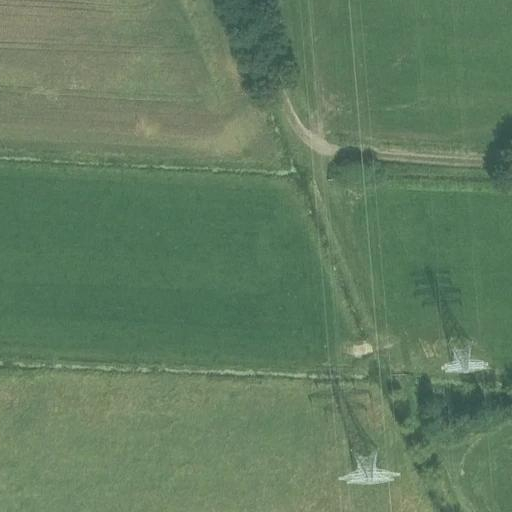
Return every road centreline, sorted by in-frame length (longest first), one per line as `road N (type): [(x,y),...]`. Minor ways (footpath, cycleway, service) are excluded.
road 1 (track): [(328,150),(511,162)]
road 2 (track): [(245,0),(291,114),(328,150)]
